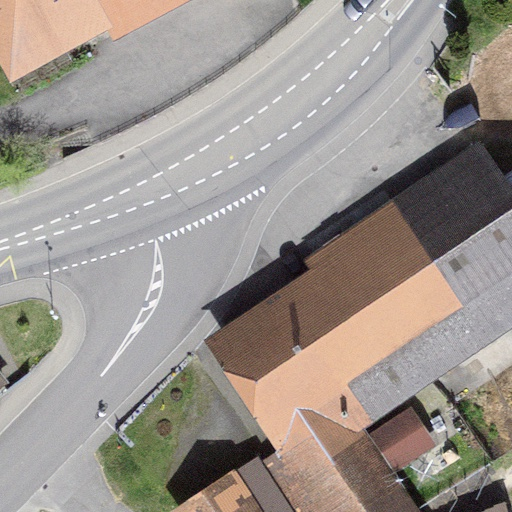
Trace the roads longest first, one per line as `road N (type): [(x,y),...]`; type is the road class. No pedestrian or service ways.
road 1 (tertiary): [(0,482),(142,324),(156,270),(138,196)]
road 2 (secondary): [(138,196),(222,154),(301,101),(399,0)]
road 3 (track): [(265,0),(14,118)]
road 4 (secondary): [(0,243),(138,196)]
